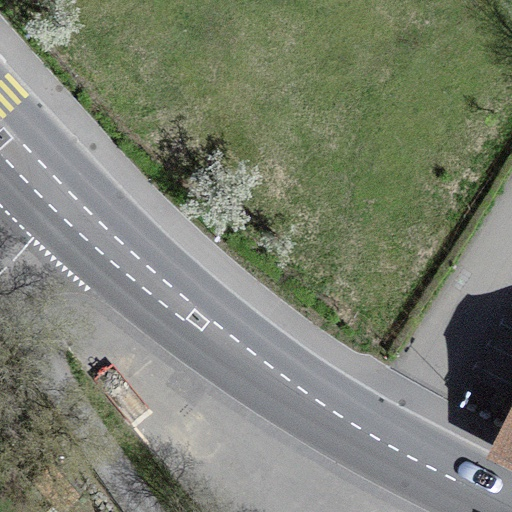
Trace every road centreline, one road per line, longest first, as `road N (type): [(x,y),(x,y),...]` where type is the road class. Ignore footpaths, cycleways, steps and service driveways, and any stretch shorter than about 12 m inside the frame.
road 1 (primary): [(393,451),(242,354),(61,202)]
road 2 (residential): [(0,274),(146,511)]
road 3 (primary): [(393,451),(511,510)]
